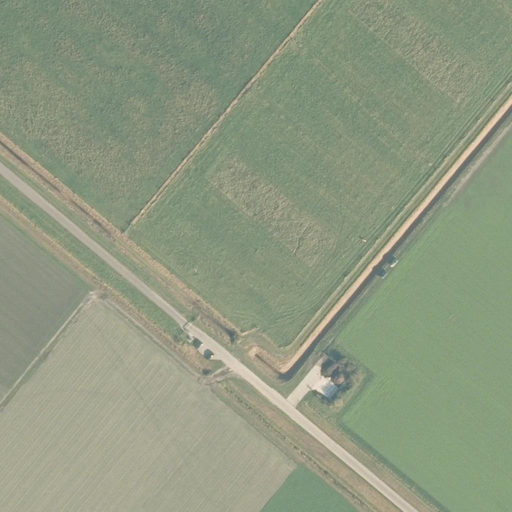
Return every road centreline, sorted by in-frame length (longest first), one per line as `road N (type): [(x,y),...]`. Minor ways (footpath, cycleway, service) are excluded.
road 1 (track): [(229,359),(251,342),(280,354),(295,348),(511,90)]
road 2 (unclassified): [(411,511),(188,325)]
